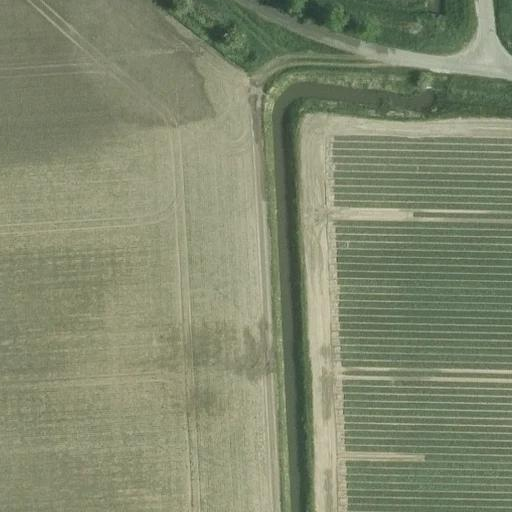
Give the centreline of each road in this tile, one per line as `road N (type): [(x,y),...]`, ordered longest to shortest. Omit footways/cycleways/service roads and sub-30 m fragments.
road 1 (track): [(393,54),(285,58),(250,92),(269,511)]
road 2 (unclassified): [(249,0),(336,40),(393,54)]
